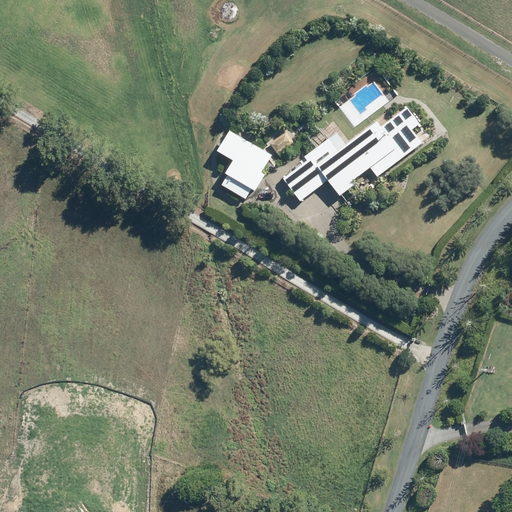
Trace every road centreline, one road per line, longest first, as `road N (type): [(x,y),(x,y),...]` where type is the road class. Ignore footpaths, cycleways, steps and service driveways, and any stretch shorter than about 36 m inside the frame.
road 1 (track): [(438,366),(0,97)]
road 2 (unclassified): [(511,210),(473,254),(392,511)]
road 3 (track): [(456,307),(341,250),(308,207)]
